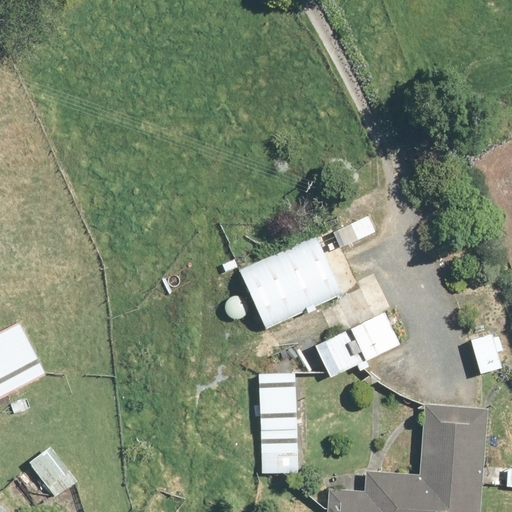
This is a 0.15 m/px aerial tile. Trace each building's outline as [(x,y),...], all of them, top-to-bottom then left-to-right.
[(366,215),(332,231),(340,248),(374,231),(366,215)] [(220,326),(229,344),(343,296),(318,238),(235,273),(252,313),(220,326)] [(293,351),(303,373),(320,365),(328,382),(364,365),(362,361),(399,343),(383,309),(294,351),(293,351)] [(15,320),(0,326),(0,399),(44,379),(15,320)] [(496,329),(462,337),(471,373),(504,365),(496,329)] [(292,371),(254,372),(255,474),(293,474),(292,371)] [(242,387),(221,385),(218,425),(240,426),(242,387)] [(478,511),(483,407),(417,405),(414,471),(362,469),(361,491),(323,489),(322,511),(478,511)] [(48,443),(24,462),(52,497),(76,478),(48,443)]
